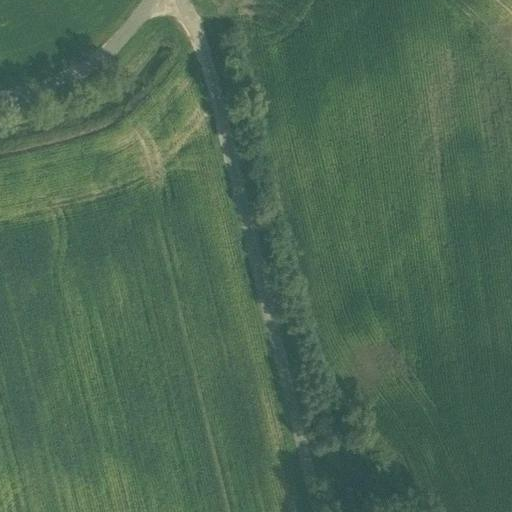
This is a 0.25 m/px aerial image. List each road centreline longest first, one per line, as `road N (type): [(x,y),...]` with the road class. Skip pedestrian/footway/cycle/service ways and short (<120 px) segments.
road 1 (unclassified): [(324,511),(200,38),(170,0)]
road 2 (unclassified): [(0,100),(96,59),(149,0)]
